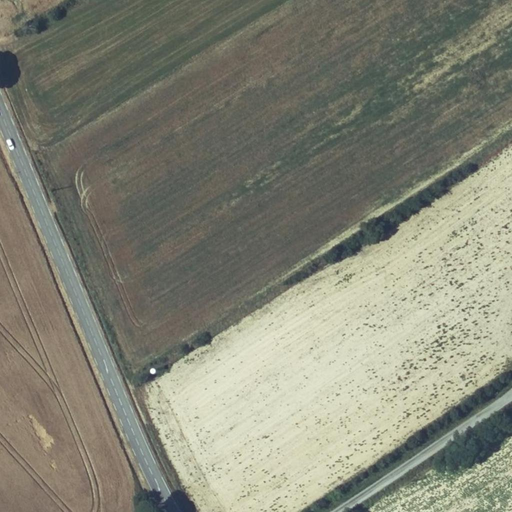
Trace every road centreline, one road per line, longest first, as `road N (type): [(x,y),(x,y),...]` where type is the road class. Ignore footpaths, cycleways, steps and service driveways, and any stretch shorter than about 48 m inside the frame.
road 1 (primary): [(0,102),(143,457),(173,511)]
road 2 (tertiary): [(511,391),(334,511)]
